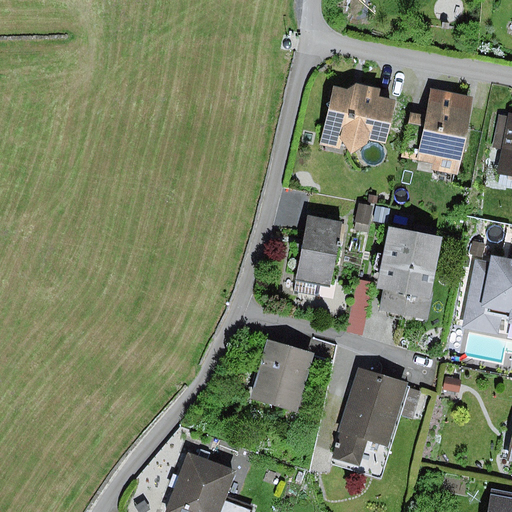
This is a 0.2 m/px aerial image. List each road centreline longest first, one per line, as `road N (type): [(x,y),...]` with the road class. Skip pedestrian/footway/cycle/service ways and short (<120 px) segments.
road 1 (residential): [(241,308),(307,39)]
road 2 (residential): [(102,511),(215,360),(241,308)]
road 3 (residential): [(511,75),(307,39)]
road 4 (residential): [(241,308),(416,362)]
